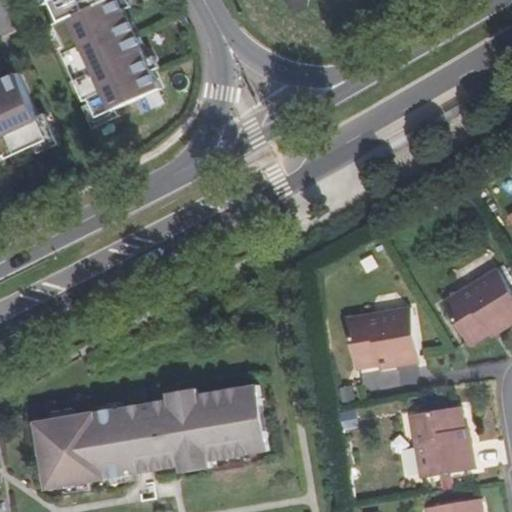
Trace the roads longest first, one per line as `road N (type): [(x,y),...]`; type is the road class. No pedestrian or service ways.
road 1 (secondary): [(0,325),(364,130),(511,39)]
road 2 (secondary): [(375,70),(178,179)]
road 3 (secondary): [(178,179),(0,265)]
road 4 (residential): [(375,70),(312,76),(261,63),(219,26)]
road 5 (residential): [(219,26),(221,92),(178,179)]
road 6 (secondary): [(485,0),(375,70)]
